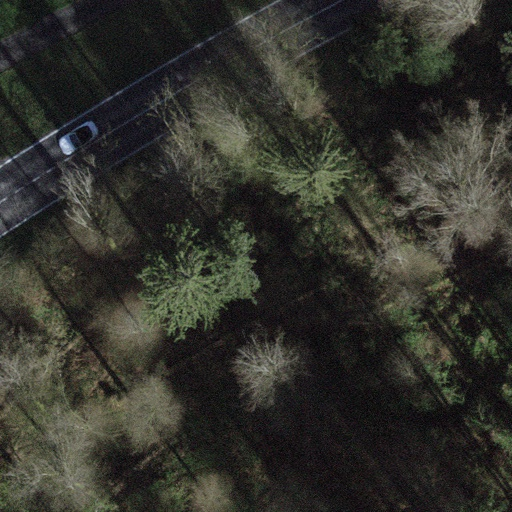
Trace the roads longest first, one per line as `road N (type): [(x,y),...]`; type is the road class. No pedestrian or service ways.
road 1 (secondary): [(0,198),(343,0)]
road 2 (track): [(108,0),(0,54)]
